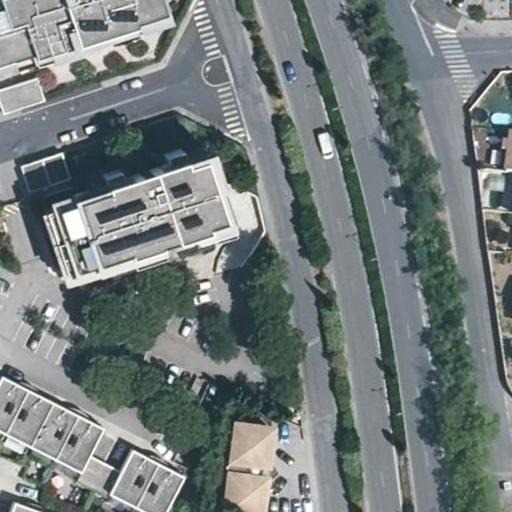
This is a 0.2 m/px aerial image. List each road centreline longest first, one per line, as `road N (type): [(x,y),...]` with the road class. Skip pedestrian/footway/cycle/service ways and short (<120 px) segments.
road 1 (primary): [(272,0),(355,298),(386,511)]
road 2 (primary): [(432,511),(400,286),(375,171),(322,0)]
road 3 (residential): [(249,99),(298,275),(333,511)]
road 4 (residential): [(417,59),(459,189),(493,424)]
road 5 (residential): [(0,141),(188,80)]
